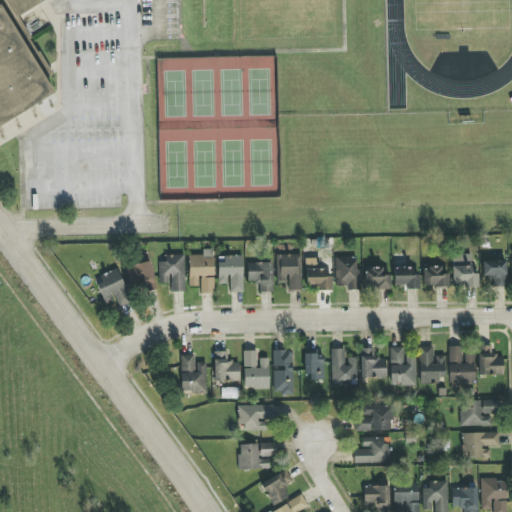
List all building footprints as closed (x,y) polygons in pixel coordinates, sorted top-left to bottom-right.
[(0,0),(29,0),(3,17),(47,87),(0,116),(0,0)] [(201,294),(214,293),(213,250),(203,250),(203,255),(188,256),(189,287),(200,286),(201,294)] [(302,291),(301,254),(276,255),(276,283),(288,283),(288,292),(302,291)] [(471,254),(452,255),(453,287),(478,286),(477,274),(471,274),(471,254)] [(171,292),(185,292),(184,255),(165,256),(165,262),(159,262),(159,284),(171,284),(171,292)] [(243,256),(224,256),(224,258),(220,258),(220,263),(218,263),(218,284),(229,284),(229,293),(243,293),(243,256)] [(347,291),(359,290),(358,257),(335,257),(336,284),(347,284),(347,291)] [(482,261),(482,276),(493,276),(493,286),(506,286),(506,261),(482,261)] [(127,265),(130,292),(155,289),(151,262),(127,265)] [(259,293),(273,292),(272,263),(247,263),(248,282),(259,282),(259,293)] [(119,306),(113,292),(112,290),(109,291),(112,299),(104,303),(96,282),(101,279),(99,274),(102,273),(102,271),(105,270),(106,271),(115,267),(131,300),(119,306)] [(394,288),(419,287),(419,275),(414,275),(413,267),(394,268),(394,288)] [(448,287),(448,267),(423,267),(423,286),(448,287)] [(390,289),(389,268),(364,268),(365,289),(390,289)] [(462,346),(448,347),(449,384),(474,383),(474,354),(462,355),(462,346)] [(478,346),(478,376),(503,375),(503,355),(491,356),(491,346),(478,346)] [(434,347),(419,347),(420,383),(445,383),(444,356),(434,356),(434,347)] [(386,378),(385,358),(374,359),(374,348),(360,349),(361,378),(386,378)] [(390,348),(390,386),(416,386),(415,358),(404,358),(404,348),(390,348)] [(356,358),(346,358),(345,349),(330,349),(331,386),(357,385),(356,358)] [(274,394),(293,394),(293,350),(273,351),(274,394)] [(269,389),(269,359),(258,359),(258,351),(244,351),(244,389),(269,389)] [(239,362),(227,362),(227,352),(214,352),(214,381),(240,381),(239,362)] [(324,378),(323,354),(304,354),(305,379),(324,378)] [(195,355),(181,355),(182,393),(206,393),(206,363),(195,363),(195,355)] [(491,426),(490,414),(497,413),(497,400),(461,402),(462,427),(491,426)] [(266,430),(265,420),(275,420),(275,405),(240,406),(240,431),(266,430)] [(361,417),(355,417),(354,431),(391,432),(392,406),(362,405),(361,417)] [(499,447),(498,433),(462,433),(463,458),(490,458),(490,447),(499,447)] [(388,463),(388,438),(362,438),(362,449),(353,449),(354,463),(388,463)] [(276,457),(275,443),(259,443),(260,457),(276,457)] [(259,460),(258,444),(238,445),(239,470),(269,469),(269,459),(259,460)] [(288,498),(284,489),(293,484),(287,471),(261,483),(272,506),(288,498)] [(480,480),(481,510),(492,509),(492,511),(506,511),(506,479),(480,480)] [(424,482),(424,510),(433,510),(433,511),(447,511),(447,481),(424,482)] [(405,503),(405,511),(418,511),(417,484),(393,485),(393,503),(405,503)] [(364,507),(376,506),(375,511),(389,511),(389,486),(363,486),(364,507)] [(476,511),(476,488),(451,489),(452,507),(463,507),(462,511),(476,511)] [(271,511),(298,511),(308,507),(301,495),(271,511)]
